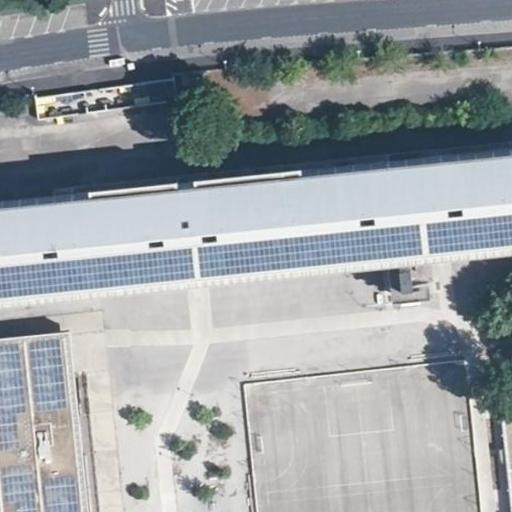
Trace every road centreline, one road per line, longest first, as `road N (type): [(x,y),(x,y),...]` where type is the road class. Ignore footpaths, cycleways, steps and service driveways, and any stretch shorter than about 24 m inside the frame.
road 1 (residential): [(142,34),(511,4)]
road 2 (residential): [(0,57),(142,34)]
